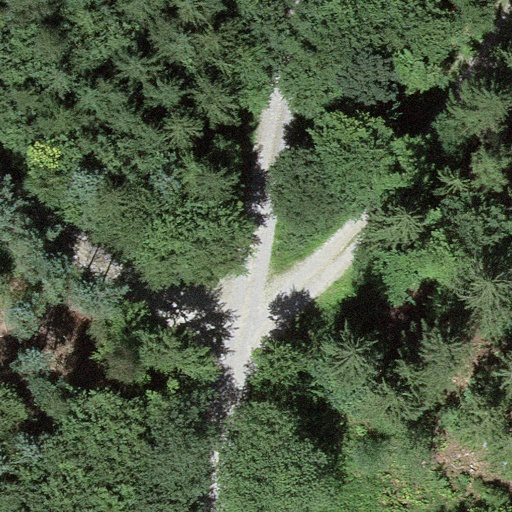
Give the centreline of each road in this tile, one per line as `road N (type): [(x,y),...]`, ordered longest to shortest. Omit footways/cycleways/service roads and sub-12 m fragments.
road 1 (track): [(0,186),(60,246),(130,287),(203,312),(247,305),(311,269),(418,170),(511,36)]
road 2 (track): [(305,0),(207,511)]
